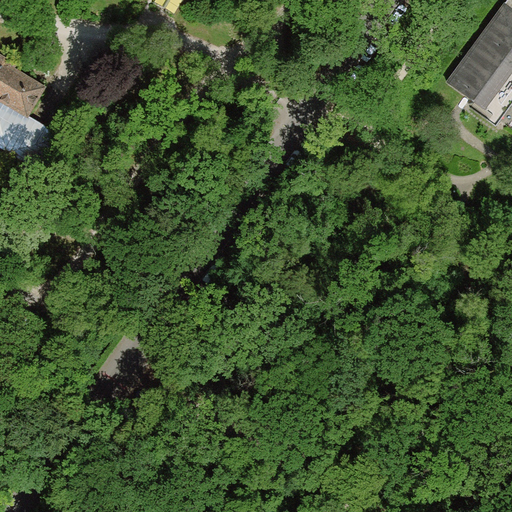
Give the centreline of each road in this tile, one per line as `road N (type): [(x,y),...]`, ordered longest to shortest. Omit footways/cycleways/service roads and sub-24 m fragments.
road 1 (residential): [(12,511),(128,364),(385,0)]
road 2 (track): [(296,0),(206,87),(40,311)]
